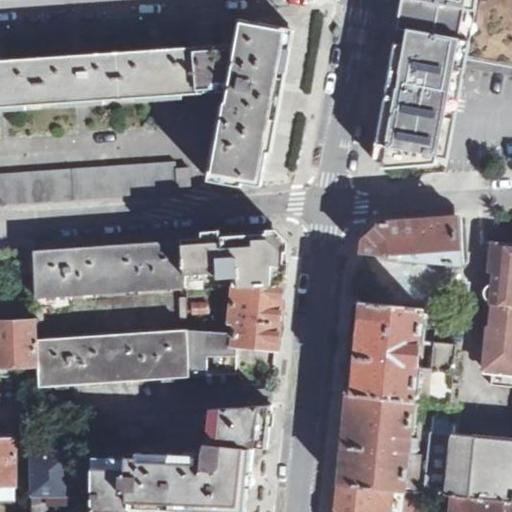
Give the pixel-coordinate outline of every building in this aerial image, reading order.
[(511,0),(402,0),(402,4),(397,45),(396,47),(395,52),(388,95),(385,111),(379,141),(378,145),(386,147),(384,158),(382,169),(438,164),(439,156),(444,130),(455,132),(457,122),(461,98),(451,96),(454,79),(456,71),(465,73),(467,60),(511,67),(511,0)] [(206,175),(262,185),(277,101),(290,28),(240,19),(236,45),(196,47),(198,92),(231,90),(229,105),(223,104),(223,108),(218,108),(206,175)] [(0,104),(198,92),(196,47),(0,60),(0,104)] [(0,204),(102,197),(192,191),(190,168),(177,169),(176,162),(0,174),(0,204)] [(364,240),(363,253),(447,263),(470,263),(468,245),(460,246),(459,217),(383,222),(364,240)] [(240,285),(285,283),(287,266),(288,248),(271,230),(183,236),(183,241),(186,272),(219,269),(221,274),(239,273),(240,285)] [(511,242),(491,239),(487,277),(487,284),(484,285),(483,287),(481,289),(480,291),(482,295),(482,297),(484,299),(485,299),(482,325),(487,325),(481,366),(494,367),(494,385),(511,386),(511,242)] [(36,295),(185,284),(185,280),(186,272),(183,241),(128,245),(71,249),(35,252),(37,276),(38,287),(36,295)] [(37,276),(35,252),(35,247),(20,248),(21,278),(37,276)] [(21,278),(20,248),(5,248),(6,278),(21,278)] [(186,290),(206,289),(205,278),(185,280),(185,284),(186,290)] [(237,330),(235,344),(238,344),(278,348),(280,331),(280,330),(285,283),(240,285),(236,286),(232,320),(237,321),(237,330)] [(195,312),(209,311),(209,302),(194,302),(195,312)] [(381,306),(357,303),(352,352),(347,394),(434,403),(458,404),(459,385),(453,385),(456,344),(442,342),(440,368),(433,368),(431,393),(415,392),(422,327),(443,329),(445,313),(443,313),(381,306)] [(0,365),(39,365),(38,342),(37,320),(0,321),(0,365)] [(235,344),(237,330),(188,332),(190,375),(235,372),(238,344),(235,344)] [(190,375),(188,332),(38,342),(39,365),(40,385),(190,375)] [(431,438),(434,403),(347,394),(343,441),(339,485),(395,490),(427,493),(430,454),(409,453),(411,436),(431,438)] [(454,496),(511,502),(511,440),(441,434),(443,404),(434,403),(431,438),(430,454),(427,493),(454,496)] [(111,464),(93,463),(92,511),(130,511),(130,509),(197,511),(246,511),(253,446),(268,448),(274,404),(209,409),(208,443),(205,455),(135,452),(135,456),(111,456),(111,464)] [(144,426),(169,424),(168,412),(143,414),(144,426)] [(93,432),(118,431),(117,416),(93,417),(93,432)] [(16,439),(0,439),(0,484),(16,484),(16,439)] [(46,492),(72,492),(71,453),(31,454),(32,511),(46,511),(46,492)] [(337,511),(375,511),(376,510),(388,511),(387,508),(393,509),(395,490),(339,485),(337,511)] [(511,511),(511,502),(454,496),(453,511),(511,511)]
